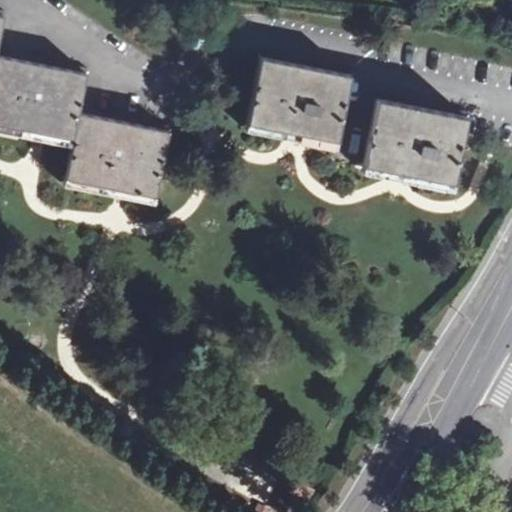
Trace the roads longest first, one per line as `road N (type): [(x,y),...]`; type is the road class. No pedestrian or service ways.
road 1 (residential): [(27,0),(134,80),(157,87),(210,46),(265,30),(467,71),(511,88)]
road 2 (secondary): [(511,292),(402,511)]
road 3 (secondary): [(429,511),(444,460),(511,329)]
